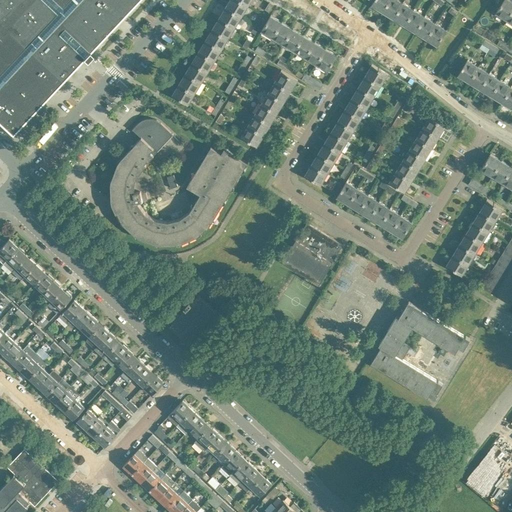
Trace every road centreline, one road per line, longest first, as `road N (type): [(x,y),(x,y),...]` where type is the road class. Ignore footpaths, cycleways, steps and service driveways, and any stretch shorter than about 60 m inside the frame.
road 1 (residential): [(495,129),(404,264),(298,194),(295,171),(371,36)]
road 2 (residential): [(194,380),(4,196)]
road 3 (residential): [(333,508),(194,380)]
road 4 (residential): [(495,129),(371,36)]
road 5 (residential): [(420,511),(511,396)]
road 6 (residential): [(90,103),(185,0)]
road 7 (residential): [(104,475),(4,381)]
road 8 (residential): [(104,475),(194,380)]
